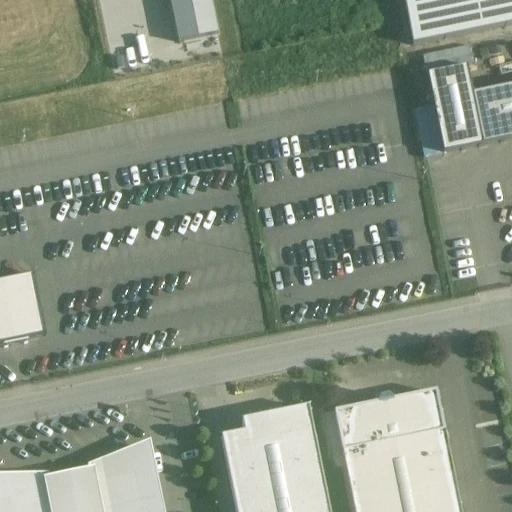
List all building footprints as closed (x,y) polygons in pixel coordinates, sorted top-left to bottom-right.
[(209,0),(168,0),(177,45),(217,37),(209,0)] [(511,0),(406,0),(415,41),(511,19),(511,0)] [(511,80),(469,89),(480,141),(511,134),(511,80)] [(33,277),(0,283),(0,346),(45,338),(33,277)] [(376,406),(333,414),(341,454),(339,455),(351,511),(457,511),(441,437),(444,436),(435,394),(394,403),(388,399),(380,401),(376,406)] [(329,511),(308,409),(241,423),(244,435),(221,440),(236,511),(329,511)] [(511,469),(502,423),(478,429),(489,478),(511,472),(511,469)] [(158,511),(146,450),(87,472),(48,480),(0,481),(0,511),(158,511)]
